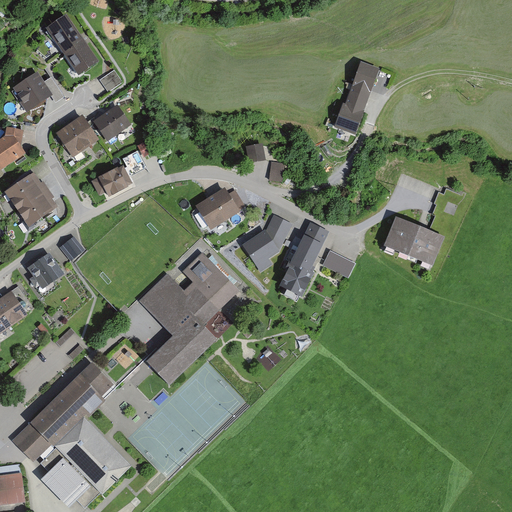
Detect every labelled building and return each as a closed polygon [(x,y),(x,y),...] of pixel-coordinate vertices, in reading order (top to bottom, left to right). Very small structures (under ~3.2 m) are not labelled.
[(67,16),(46,30),(76,76),(97,62),(67,16)] [(381,69),(361,61),(335,127),(355,135),(381,69)] [(115,70),(100,79),(108,92),(123,83),(115,70)] [(44,83),(37,73),(13,89),(27,111),(52,95),(44,83)] [(51,78),(44,83),(52,95),(57,102),(64,97),(51,78)] [(115,105),(95,121),(109,138),(129,122),(115,105)] [(99,137),(82,117),(60,136),(76,156),(99,137)] [(8,133),(0,138),(0,168),(0,169),(22,155),(8,133)] [(150,138),(138,145),(144,157),(156,150),(150,138)] [(263,143),(246,146),(248,163),(266,161),(263,143)] [(147,168),(138,150),(123,158),(132,176),(147,168)] [(285,164),(272,162),(270,180),(283,182),(285,164)] [(124,164),(98,177),(108,196),(133,183),(124,164)] [(31,176),(7,191),(29,226),(53,211),(31,176)] [(240,210),(226,188),(199,205),(213,227),(240,210)] [(267,228),(243,243),(256,265),(280,251),(290,224),(274,215),(267,228)] [(444,237),(396,217),(385,245),(433,264),(444,237)] [(325,244),(304,234),(281,286),(302,296),(325,244)] [(84,250),(74,237),(62,246),(71,259),(84,250)] [(64,274),(51,253),(28,268),(41,289),(64,274)] [(239,291),(201,253),(184,271),(195,282),(184,293),(166,275),(141,299),(175,333),(145,362),(169,387),(205,352),(220,337),(207,323),(239,291)] [(355,264),(330,253),(323,268),(348,279),(355,264)] [(8,286),(0,291),(0,329),(26,311),(8,286)] [(75,333),(71,329),(56,343),(60,347),(75,333)] [(84,349),(80,345),(68,356),(72,360),(84,349)] [(277,346),(262,353),(268,365),(283,358),(277,346)] [(114,387),(90,363),(12,439),(36,463),(56,445),(84,417),(114,387)] [(104,494),(133,466),(84,417),(56,445),(104,494)] [(90,485),(64,458),(43,478),(49,486),(69,506),(90,485)] [(0,505),(25,502),(21,473),(0,475),(0,505)]
